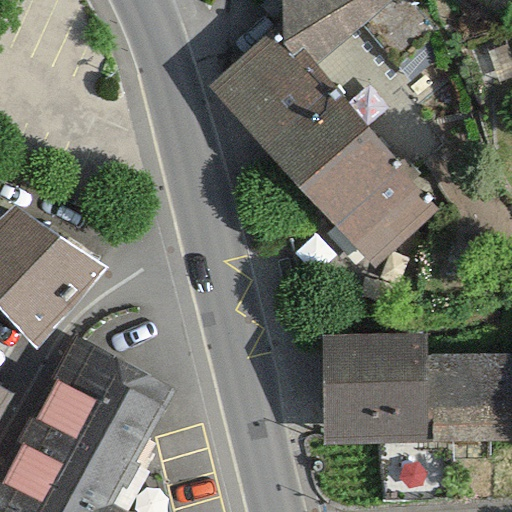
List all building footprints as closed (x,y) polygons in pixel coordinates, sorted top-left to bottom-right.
[(385,0),(283,0),(285,28),(316,51),(385,0)] [(432,197),(275,22),(211,79),(369,254),(432,197)] [(107,253),(0,175),(0,311),(42,342),(107,253)] [(435,349),(434,326),(318,325),(317,429),(433,431),(435,349)] [(511,350),(435,349),(433,431),(433,445),(511,446),(511,350)] [(99,511),(165,405),(102,367),(12,511),(99,511)] [(0,405),(15,380),(0,371),(0,405)]
